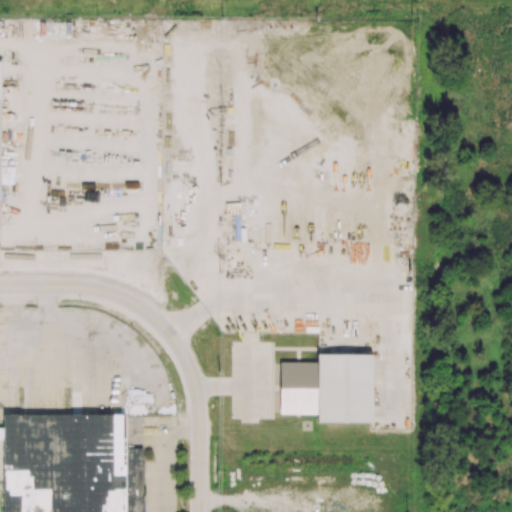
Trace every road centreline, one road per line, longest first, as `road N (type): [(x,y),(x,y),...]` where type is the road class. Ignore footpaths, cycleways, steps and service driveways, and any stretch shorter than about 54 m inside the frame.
road 1 (residential): [(198,511),(198,396),(167,331)]
road 2 (residential): [(167,331),(129,301),(95,289),(0,287)]
